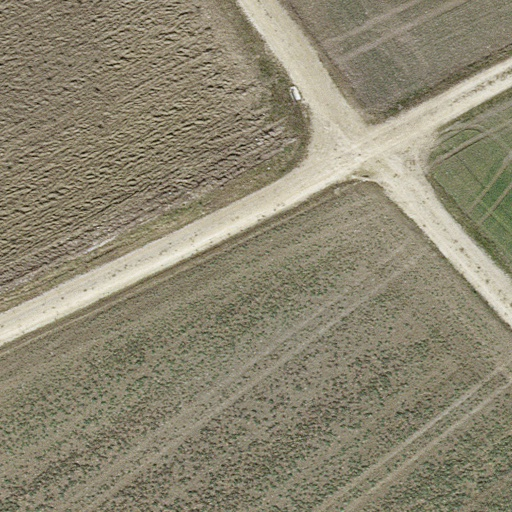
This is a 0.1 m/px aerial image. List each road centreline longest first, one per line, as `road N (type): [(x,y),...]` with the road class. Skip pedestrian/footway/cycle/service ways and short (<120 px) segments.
road 1 (track): [(511,88),(0,331)]
road 2 (track): [(258,0),(371,159),(511,308)]
